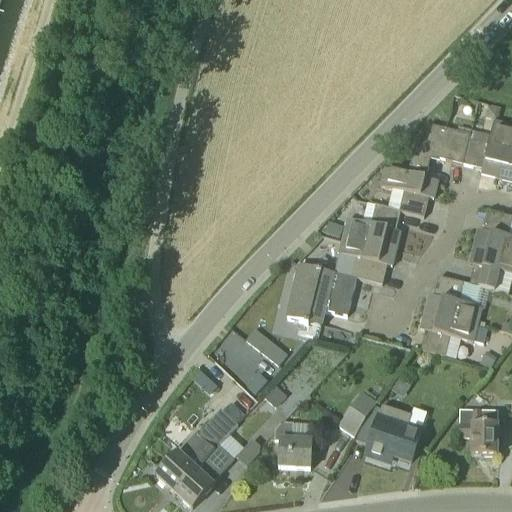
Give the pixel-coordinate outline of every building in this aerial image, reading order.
[(511,128),(494,124),(489,147),(470,142),(463,168),(482,172),(481,177),(499,182),(511,128)] [(463,168),(470,142),(469,142),(470,137),(428,127),(423,148),(415,146),(407,178),(425,182),(431,160),(463,168)] [(511,128),(499,182),(511,184),(511,128)] [(380,189),(402,195),(397,214),(397,215),(400,215),(424,221),(428,201),(434,202),(438,185),(425,182),(407,178),(385,172),(380,189)] [(337,226),(346,229),(343,239),(396,254),(400,235),(395,234),(400,215),(397,215),(397,214),(374,208),(369,227),(347,222),(342,221),(337,226)] [(473,251),(511,260),(511,241),(508,240),(511,222),(511,220),(487,215),(482,234),(478,233),(473,251)] [(328,225),(324,236),(339,241),(343,230),(328,225)] [(340,255),(334,277),(356,282),(382,288),(387,269),(392,270),(396,254),(343,239),(340,255)] [(337,262),(337,243),(319,242),(319,261),(337,262)] [(511,260),(473,251),(469,268),(474,269),(469,287),(479,290),(508,298),(511,280),(511,260)] [(334,277),(300,268),(287,321),(304,326),(304,328),(308,329),(308,327),(321,330),(324,315),(347,320),(356,282),(334,277)] [(424,316),(477,329),(481,311),(474,309),(479,290),(469,287),(464,286),(438,280),(434,300),(429,299),(424,316)] [(425,334),(420,354),(445,360),(450,339),(473,345),(473,344),(477,330),(477,329),(424,316),(420,333),(425,334)] [(511,328),(502,326),(499,333),(511,336),(511,328)] [(227,332),(213,353),(237,370),(252,349),(227,332)] [(276,349),(267,361),(278,370),(287,358),(276,349)] [(490,371),(497,360),(486,354),(479,365),(490,371)] [(247,389),(255,397),(267,385),(259,376),(247,389)] [(262,401),(274,412),(286,399),(274,388),(262,401)] [(377,407),(362,397),(339,429),(354,440),(377,407)] [(358,439),(356,444),(369,449),(365,458),(385,465),(387,458),(411,466),(422,431),(410,427),(412,419),(383,410),(382,413),(376,411),(358,439)] [(218,450),(227,439),(237,428),(221,412),(198,437),(197,437),(204,444),(185,463),(178,456),(175,459),(173,457),(168,463),(170,465),(156,480),(175,497),(218,450)] [(497,459),(498,416),(459,415),(459,442),(471,442),(471,459),(497,459)] [(310,473),(312,445),(293,444),(294,428),(282,428),(276,434),(275,444),(280,444),(278,471),(310,473)] [(248,442),(234,463),(247,471),(260,450),(248,442)] [(212,488),(233,464),(218,450),(175,497),(191,511),(213,489),(212,488)]
